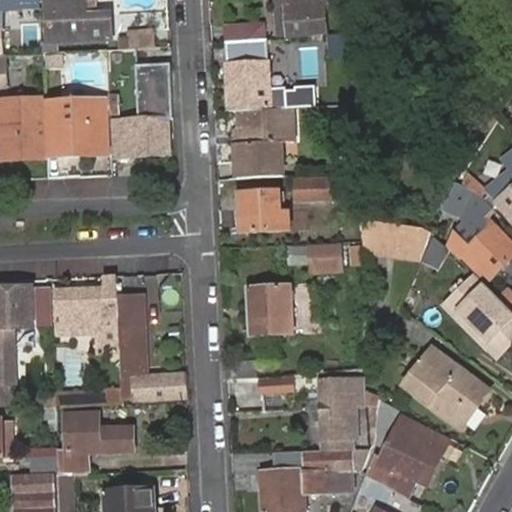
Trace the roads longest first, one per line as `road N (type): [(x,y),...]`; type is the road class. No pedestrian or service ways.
road 1 (residential): [(217,511),(203,242)]
road 2 (residential): [(0,251),(203,242)]
road 3 (residential): [(200,198),(0,208)]
road 4 (residential): [(200,198),(189,0)]
